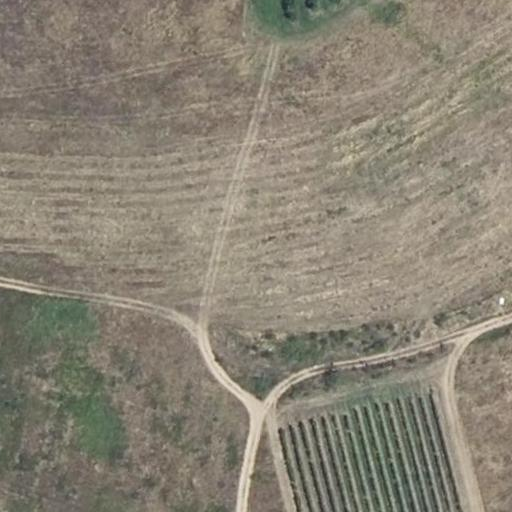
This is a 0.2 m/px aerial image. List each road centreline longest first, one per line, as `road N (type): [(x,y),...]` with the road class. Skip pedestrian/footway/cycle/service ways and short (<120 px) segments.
road 1 (track): [(511,319),(447,344),(285,384),(260,413),(240,511)]
road 2 (track): [(260,413),(222,377),(201,336),(174,315),(0,280)]
